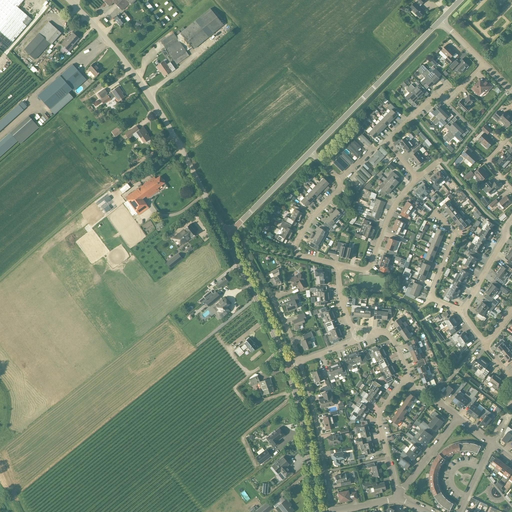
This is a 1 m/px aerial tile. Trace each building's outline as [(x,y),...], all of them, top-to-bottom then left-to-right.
[(0,0),(0,31),(12,42),(32,20),(17,7),(23,0),(0,0)] [(102,0),(110,7),(114,2),(122,11),(130,3),(131,5),(135,0),(102,0)] [(416,2),(415,2),(410,8),(420,18),(426,12),(420,7),(426,1),(425,0),(416,0),(419,2),(418,4),(416,2)] [(151,11),(154,9),(148,1),(145,3),(151,11)] [(193,49),(223,25),(210,8),(185,29),(183,27),(180,29),(182,31),(180,33),(176,37),(173,33),(161,42),(173,60),(174,60),(177,64),(189,56),(186,51),(192,47),(193,49)] [(120,14),(114,19),(117,22),(117,23),(118,25),(119,25),(120,26),(126,21),(125,19),(128,16),(124,13),(121,15),(120,14)] [(25,48),(24,50),(27,52),(32,57),(35,60),(50,43),(51,44),(61,33),(49,22),(25,48)] [(73,33),(66,41),(65,40),(61,44),(69,51),(73,47),(72,46),(79,38),(73,33)] [(439,53),(445,59),(450,64),(455,59),(452,57),(456,53),(448,44),(441,51),(439,53)] [(469,67),(468,66),(469,66),(462,59),(459,62),(456,60),(449,66),(454,71),(457,68),(462,73),(466,68),(467,69),(469,67)] [(170,62),(166,65),(164,61),(157,66),(159,70),(160,70),(164,76),(171,71),(171,72),(175,69),(170,62)] [(101,71),(94,63),(88,68),(95,76),(101,71)] [(37,95),(50,109),(54,114),(73,98),(68,92),(72,89),(73,91),(86,80),(72,64),(60,75),(37,95)] [(420,68),(435,83),(438,80),(440,78),(439,77),(442,75),(436,69),(431,73),(423,65),(422,66),(421,65),(419,66),(420,68)] [(421,83),(423,85),(427,89),(429,86),(430,87),(432,85),(433,86),(435,83),(420,68),(418,70),(425,78),(421,83)] [(487,92),(492,86),(486,80),(484,83),(481,80),(473,89),(479,95),(484,90),(487,92)] [(426,90),(422,86),(420,84),(415,88),(412,84),(409,87),(419,98),(423,95),(422,95),(424,93),(423,92),(426,90)] [(123,93),(118,87),(111,92),(112,92),(108,95),(107,95),(106,94),(107,93),(104,89),(98,93),(101,98),(102,99),(100,100),(104,104),(111,99),(115,96),(119,102),(124,97),(122,94),(123,93)] [(411,104),(413,102),(414,101),(414,102),(416,100),(417,101),(419,98),(409,87),(406,89),(410,93),(405,98),(408,100),(407,100),(411,104)] [(458,105),(465,112),(470,107),(469,106),(475,100),(470,95),(464,101),(462,100),(458,105)] [(397,115),(393,111),(396,108),(391,104),(388,108),(390,111),(388,113),(393,119),(397,115)] [(0,120),(0,130),(23,110),(19,105),(0,120)] [(434,108),(430,111),(435,116),(431,119),(434,122),(438,118),(445,111),(442,108),(441,109),(439,107),(438,109),(435,106),(434,108)] [(438,118),(434,122),(436,125),(440,121),(445,125),(450,120),(447,118),(449,116),(447,114),(448,114),(445,111),(438,118)] [(503,116),(500,113),(497,111),(492,116),(498,121),(500,120),(508,127),(511,123),(511,118),(509,115),(509,114),(506,112),(503,116)] [(393,119),(388,113),(384,117),(389,122),(393,119)] [(381,115),(378,119),(380,121),(386,126),(389,122),(384,117),(381,115)] [(20,144),(39,127),(29,116),(10,132),(20,144)] [(386,126),(380,121),(376,125),(382,130),(386,126)] [(446,135),(443,138),(446,140),(454,132),(460,126),(457,123),(456,124),(455,122),(453,124),(451,121),(445,126),(450,131),(449,132),(446,135)] [(382,130),(376,125),(372,129),(378,134),(382,130)] [(482,129),(485,132),(487,134),(491,130),(486,125),(482,129)] [(119,126),(111,132),(115,137),(122,132),(119,126)] [(454,132),(446,140),(449,143),(451,140),(455,136),(460,141),(465,136),(462,133),(464,131),(462,130),(463,129),(460,126),(454,132)] [(135,133),(133,135),(136,139),(139,136),(140,136),(144,143),(144,142),(145,143),(147,144),(148,144),(150,142),(150,141),(150,140),(150,139),(150,138),(147,134),(147,133),(147,132),(143,127),(135,133)] [(125,134),(123,136),(125,140),(128,138),(133,135),(135,133),(132,129),(125,134)] [(378,134),(372,129),(369,133),(374,138),(378,134)] [(402,146),(403,147),(409,141),(412,139),(408,135),(410,134),(409,132),(408,131),(407,132),(403,135),(405,138),(399,142),(401,144),(400,145),(401,147),(402,146)] [(488,149),(494,142),(484,133),(479,139),(483,143),(482,144),(488,149)] [(362,134),(357,139),(366,149),(371,144),(362,134)] [(364,151),(353,139),(347,146),(358,157),(364,151)] [(417,142),(413,145),(409,141),(403,147),(403,148),(402,148),(404,150),(405,149),(406,151),(412,146),(414,148),(419,144),(417,142)] [(463,155),(466,159),(464,161),(467,164),(469,161),(473,165),(478,158),(472,152),(474,149),(468,144),(466,147),(468,150),(463,155)] [(415,150),(417,152),(411,157),(412,159),(411,159),(413,161),(413,160),(414,161),(423,154),(423,153),(420,149),(422,148),(420,146),(415,150)] [(345,149),(339,154),(350,165),(356,160),(345,149)] [(379,150),(368,161),(375,168),(385,157),(379,150)] [(507,164),(509,162),(511,158),(511,156),(508,153),(505,157),(503,155),(497,161),(502,166),(503,168),(507,164)] [(428,156),(426,158),(423,154),(414,161),(415,162),(414,162),(415,164),(416,163),(418,165),(424,160),(425,163),(430,159),(428,156)] [(333,164),(342,173),(349,166),(340,157),(333,164)] [(370,167),(366,162),(362,166),(367,170),(370,174),(373,171),(369,168),(370,167)] [(396,166),(391,162),(387,166),(393,170),(396,166)] [(362,168),(356,174),(366,184),(372,178),(362,168)] [(482,181),(489,175),(486,172),(485,173),(480,168),(474,173),(477,177),(476,178),(476,180),(477,182),(479,182),(481,181),(482,181)] [(446,174),(444,177),(439,171),(435,175),(441,182),(444,180),(446,183),(450,179),(446,174)] [(468,180),(474,175),(471,171),(465,176),(463,178),(464,180),(467,178),(468,180)] [(390,174),(386,179),(389,181),(395,186),(398,182),(401,179),(395,174),(392,177),(390,174)] [(440,186),(439,185),(441,182),(435,175),(431,178),(435,184),(432,186),(437,191),(439,189),(438,187),(440,186)] [(142,199),(146,196),(147,198),(159,190),(157,188),(164,183),(160,176),(156,179),(154,177),(139,188),(139,187),(125,197),(127,200),(127,201),(123,203),(132,216),(136,212),(139,215),(149,208),(146,204),(147,204),(142,199)] [(319,182),(325,187),(329,183),(323,178),(319,182)] [(386,179),(382,183),(385,185),(391,190),(395,186),(389,181),(386,179)] [(491,194),(499,187),(494,182),(492,184),(489,180),(481,187),(486,193),(488,191),(491,194)] [(325,187),(319,182),(316,186),(321,191),(325,187)] [(123,194),(130,187),(127,183),(119,190),(123,194)] [(382,183),(379,187),(382,189),(386,194),(387,195),(391,190),(385,185),(382,183)] [(431,188),(429,190),(424,185),(420,188),(426,196),(429,194),(431,197),(435,193),(431,188)] [(321,191),(316,186),(312,189),(317,195),(321,191)] [(424,202),(422,199),(426,196),(420,188),(416,192),(420,197),(417,200),(422,205),(424,202)] [(317,195),(312,189),(308,193),(314,199),(317,195)] [(314,199),(308,193),(304,197),(310,203),(314,199)] [(506,196),(499,202),(496,199),(490,204),(493,208),(497,204),(499,206),(501,204),(505,208),(511,202),(506,196)] [(310,203),(304,197),(300,201),(306,207),(310,203)] [(442,202),(443,204),(442,206),(445,210),(452,205),(450,202),(451,201),(450,200),(448,197),(443,201),(442,202)] [(376,199),(375,198),(374,201),(369,200),(368,202),(383,208),(385,202),(376,199)] [(405,205),(405,206),(412,211),(415,213),(418,209),(421,211),(423,208),(414,201),(412,204),(408,201),(407,203),(406,202),(405,205)] [(372,210),(381,213),(383,208),(368,202),(367,205),(373,207),(372,210)] [(452,205),(445,210),(449,214),(457,207),(454,203),(452,205)] [(291,208),(294,209),(292,213),(301,218),(303,213),(298,211),(299,208),(293,205),(291,208)] [(431,211),(424,205),(422,207),(429,213),(431,211)] [(415,213),(412,211),(405,206),(404,207),(402,209),(402,210),(403,211),(401,214),(410,220),(415,213)] [(338,218),(342,214),(343,216),(346,213),(340,207),(337,210),(336,209),(332,213),(338,218)] [(457,207),(449,214),(452,218),(460,211),(461,211),(457,207)] [(373,217),(378,219),(381,213),(372,210),(371,213),(367,212),(365,218),(371,220),(373,217)] [(460,211),(452,218),(455,222),(462,217),(463,216),(460,211)] [(286,214),(283,220),(293,225),(295,221),(298,223),(301,218),(292,213),(290,216),(286,214)] [(329,217),(334,222),(338,218),(332,213),(329,217)] [(323,225),(331,231),(333,232),(334,230),(333,229),(332,228),(336,224),(334,222),(329,217),(325,221),(323,225)] [(455,222),(459,226),(465,221),(462,217),(455,222)] [(364,220),(363,223),(365,224),(364,229),(373,233),(375,227),(373,226),(374,223),(371,222),(364,219),(364,220)] [(396,221),(395,223),(395,224),(403,228),(405,223),(408,225),(408,224),(409,222),(403,219),(402,222),(397,219),(396,221)] [(466,220),(465,221),(459,226),(462,230),(465,228),(467,230),(472,226),(466,220)] [(477,226),(478,226),(481,222),(477,220),(471,231),(473,232),(477,226)] [(280,226),(279,229),(291,236),(294,231),(291,229),(293,226),(283,221),(280,226)] [(482,229),(492,235),(495,231),(492,229),(494,225),(487,221),(482,229)] [(175,241),(179,238),(183,243),(181,241),(186,237),(188,239),(191,237),(191,238),(197,234),(189,224),(184,229),(185,229),(173,239),(175,241)] [(393,228),(393,229),(397,231),(401,233),(403,234),(405,229),(403,228),(395,224),(394,226),(394,225),(393,228)] [(320,228),(319,227),(316,232),(325,237),(328,232),(326,231),(327,230),(328,231),(330,233),(331,231),(323,225),(320,228)] [(436,233),(443,236),(445,231),(438,228),(436,233)] [(355,233),(354,236),(366,241),(367,241),(368,238),(371,239),(373,233),(364,229),(362,233),(360,232),(359,234),(355,233)] [(492,235),(482,229),(478,236),(485,241),(486,238),(490,240),(492,235)] [(281,241),(283,238),(288,241),(291,236),(282,231),(280,236),(277,234),(275,238),(281,241)] [(314,237),(322,242),(325,237),(316,232),(314,237)] [(476,235),(472,242),(476,245),(484,250),(487,245),(483,243),(485,241),(478,236),(476,235)] [(311,242),(312,242),(310,246),(316,249),(318,246),(320,247),(322,242),(314,237),(311,242)] [(388,239),(387,242),(388,242),(388,243),(396,246),(398,241),(393,239),(389,238),(389,239),(388,239)] [(339,256),(345,257),(347,247),(341,246),(342,243),(338,242),(337,248),(340,249),(339,256)] [(472,242),(467,250),(470,251),(475,254),(476,252),(481,254),(484,250),(476,245),(472,242)] [(387,244),(386,247),(386,248),(389,250),(394,251),(396,246),(388,243),(387,244)] [(354,246),(353,249),(347,247),(345,257),(351,259),(352,253),(355,254),(357,246),(354,246)] [(470,255),(467,260),(476,264),(478,259),(473,257),(475,254),(470,251),(468,254),(470,255)] [(382,257),(381,260),(382,260),(381,261),(390,264),(390,262),(392,262),(393,259),(399,261),(400,258),(396,256),(388,253),(387,257),(383,256),(383,257),(382,257)] [(434,256),(427,253),(425,259),(432,262),(434,256)] [(178,254),(166,263),(170,268),(182,259),(178,254)] [(462,266),(467,269),(468,266),(473,269),(476,264),(467,260),(465,258),(462,263),(463,264),(462,266)] [(379,265),(380,265),(380,266),(381,267),(379,271),(390,274),(392,270),(388,269),(390,264),(381,261),(381,262),(380,262),(379,265)] [(423,263),(421,268),(428,271),(431,266),(423,263)] [(502,265),(499,270),(508,277),(509,278),(511,274),(511,269),(509,266),(507,269),(502,265)] [(283,277),(282,268),(282,266),(280,266),(281,269),(278,269),(272,273),(274,277),(270,279),(273,284),(275,283),(276,285),(281,284),(281,281),(281,280),(280,277),(283,277)] [(459,274),(468,279),(470,274),(465,271),(467,269),(462,266),(460,269),(462,270),(459,274)] [(419,273),(426,276),(428,271),(421,268),(419,267),(417,272),(419,273)] [(320,284),(328,283),(327,272),(322,272),(322,269),(315,270),(315,276),(319,276),(320,284)] [(499,270),(495,274),(500,277),(497,281),(503,285),(506,282),(505,281),(506,279),(508,277),(499,270)] [(415,274),(418,275),(417,278),(424,281),(426,276),(419,273),(417,272),(416,272),(415,274)] [(289,279),(291,283),(291,284),(292,286),(293,286),(294,286),(297,284),(300,290),(307,286),(304,281),(304,280),(300,273),(289,279)] [(459,283),(460,284),(462,282),(465,284),(468,279),(459,274),(458,273),(455,278),(453,281),(459,283)] [(401,279),(400,283),(403,284),(405,279),(407,280),(408,277),(406,276),(403,275),(401,279)] [(220,288),(228,281),(224,276),(216,283),(217,284),(215,286),(217,288),(219,287),(220,288)] [(449,288),(450,288),(460,293),(462,289),(457,286),(459,283),(453,281),(452,283),(449,288)] [(414,282),(413,286),(409,284),(408,287),(420,291),(422,286),(414,282)] [(492,283),(489,288),(496,294),(500,290),(506,295),(509,291),(498,283),(496,286),(492,283)] [(315,292),(319,292),(319,297),(329,296),(328,290),(327,290),(326,286),(315,288),(315,291),(315,292)] [(420,291),(408,287),(407,289),(406,292),(405,295),(410,297),(411,294),(418,297),(420,291)] [(452,300),(454,297),(457,298),(460,293),(450,288),(445,296),(452,300)] [(489,288),(485,292),(489,295),(490,296),(488,298),(487,299),(496,306),(499,302),(496,300),(497,298),(494,296),(496,294),(489,288)] [(211,291),(203,297),(206,300),(213,294),(211,291)] [(205,302),(209,306),(220,297),(217,293),(205,302)] [(289,297),(291,301),(285,303),(288,311),(293,309),(294,309),(298,308),(296,304),(300,303),(297,294),(289,297)] [(329,296),(319,297),(320,302),(317,302),(317,305),(324,304),(324,302),(330,301),(329,296)] [(217,312),(221,318),(230,311),(226,307),(230,304),(225,298),(216,305),(219,310),(217,312)] [(482,302),(479,306),(487,312),(489,314),(494,307),(489,303),(487,305),(482,302)] [(354,316),(360,317),(361,306),(355,305),(352,305),(352,312),(354,312),(354,316)] [(374,312),(374,315),(377,315),(376,318),(382,319),(383,309),(380,309),(378,308),(378,306),(375,306),(374,312)] [(479,306),(475,310),(479,313),(480,314),(478,317),(483,322),(486,318),(483,316),(487,312),(479,306)] [(319,311),(320,314),(321,319),(325,317),(334,314),(332,309),(326,311),(325,308),(319,311)] [(388,320),(388,316),(391,316),(392,308),(388,308),(388,310),(383,309),(382,319),(388,320)] [(302,322),(307,321),(304,313),(297,316),(298,319),(293,321),(294,324),(293,324),(295,330),(299,328),(299,326),(303,325),(302,322)] [(325,327),(332,325),(330,321),(336,319),(334,314),(325,317),(326,322),(323,323),(325,327)] [(444,328),(447,326),(456,320),(452,315),(448,319),(445,317),(443,319),(440,321),(444,328)] [(396,327),(403,323),(400,318),(393,322),(396,327)] [(458,330),(455,327),(459,324),(456,320),(447,326),(449,328),(447,330),(450,335),(458,330)] [(403,323),(396,327),(399,332),(406,327),(403,323)] [(332,325),(325,327),(326,331),(329,330),(331,335),(340,331),(339,326),(333,328),(332,325)] [(406,327),(399,332),(402,336),(409,332),(406,327)] [(340,331),(331,335),(333,340),(330,341),(331,344),(338,341),(337,339),(342,337),(340,331)] [(304,340),(301,341),(304,350),(312,347),(315,346),(316,345),(315,344),(314,344),(314,342),(311,343),(309,339),(313,337),(311,332),(303,335),(304,340)] [(409,332),(402,336),(406,341),(412,336),(409,332)] [(436,334),(441,341),(444,339),(439,332),(436,334)] [(454,341),(457,339),(459,342),(467,337),(464,332),(460,335),(456,333),(451,337),(454,341)] [(244,343),(244,344),(240,348),(239,347),(234,350),(235,351),(234,352),(237,357),(239,356),(244,352),(243,351),(247,347),(251,352),(254,350),(258,347),(254,342),(254,343),(249,337),(246,340),(246,341),(244,343)] [(467,348),(466,344),(471,341),(467,337),(459,342),(461,345),(458,347),(462,351),(467,348)] [(411,341),(412,345),(408,346),(411,351),(418,348),(420,347),(417,338),(411,341)] [(498,343),(500,345),(497,348),(500,352),(507,346),(504,342),(505,341),(503,339),(498,343)] [(374,352),(376,356),(385,352),(382,347),(379,349),(378,346),(370,350),(372,353),(374,352)] [(507,346),(500,352),(504,356),(511,350),(507,346)] [(364,356),(360,357),(358,351),(352,353),(356,363),(360,362),(361,365),(367,363),(364,356)] [(384,358),(387,357),(385,352),(376,356),(374,357),(378,366),(386,362),(384,358)] [(357,367),(356,363),(352,353),(346,356),(348,360),(345,361),(348,369),(353,368),(353,369),(357,367)] [(420,353),(413,356),(415,362),(417,361),(418,364),(424,362),(423,359),(423,358),(422,359),(420,353)] [(476,367),(478,368),(479,369),(485,361),(481,357),(477,362),(474,360),(469,366),(474,370),(476,367)] [(487,367),(489,364),(485,361),(479,369),(478,368),(476,371),(484,378),(490,370),(487,367)] [(344,366),(341,367),(339,362),(334,364),(337,374),(339,378),(342,376),(347,374),(344,366)] [(391,363),(388,365),(386,362),(378,366),(380,369),(379,369),(381,375),(393,368),(391,363)] [(419,368),(417,368),(420,373),(430,369),(429,366),(427,367),(426,364),(425,364),(424,362),(418,364),(419,367),(419,368)] [(335,378),(334,376),(337,374),(334,364),(328,367),(330,371),(327,372),(330,380),(335,378)] [(391,376),(396,373),(393,368),(381,375),(384,379),(385,379),(387,382),(389,386),(393,380),(391,376)] [(420,373),(422,378),(429,375),(432,374),(430,369),(420,373)] [(319,373),(318,370),(312,372),(315,379),(313,380),(315,385),(320,384),(319,381),(325,379),(322,371),(319,373)] [(493,385),(500,376),(495,373),(493,376),(491,374),(485,381),(487,384),(489,381),(493,384),(493,385)] [(429,375),(422,378),(426,390),(433,387),(430,378),(433,376),(432,374),(429,375)] [(258,375),(248,379),(252,386),(259,383),(261,390),(260,390),(262,395),(273,391),(269,379),(260,382),(258,375)] [(500,385),(504,380),(500,376),(493,385),(493,384),(491,386),(498,391),(502,386),(500,385)] [(372,384),(369,389),(371,390),(379,395),(382,391),(377,388),(379,385),(374,382),(372,384)] [(441,390),(443,392),(442,393),(447,397),(452,391),(454,393),(458,388),(460,385),(458,383),(454,388),(452,386),(451,387),(449,385),(446,388),(444,387),(441,390)] [(452,401),(457,404),(463,396),(464,395),(460,391),(461,390),(458,388),(454,393),(457,394),(452,401)] [(368,394),(376,400),(379,395),(371,390),(368,394)] [(330,391),(323,393),(324,398),(319,400),(321,408),(334,405),(332,397),(331,397),(330,391)] [(363,397),(361,400),(366,403),(368,401),(373,404),(374,404),(376,401),(376,400),(368,394),(366,393),(363,397)] [(407,398),(413,402),(417,398),(410,393),(407,398)] [(464,395),(463,396),(457,404),(461,408),(466,402),(469,404),(472,399),(470,397),(466,393),(464,395)] [(471,415),(477,407),(475,406),(476,405),(473,403),(477,398),(474,396),(472,399),(469,404),(471,405),(466,412),(471,415)] [(404,402),(410,407),(413,402),(407,398),(404,402)] [(360,399),(355,405),(356,406),(359,407),(358,408),(360,408),(367,413),(370,409),(365,405),(366,403),(361,400),(360,399)] [(401,407),(407,411),(410,407),(404,402),(401,407)] [(356,417),(359,414),(363,418),(367,413),(358,408),(359,407),(356,406),(351,413),(356,417)] [(398,411),(404,416),(407,411),(401,407),(398,411)] [(477,407),(471,415),(476,419),(480,413),(483,415),(487,410),(484,408),(482,411),(477,407)] [(489,417),(490,416),(492,413),(487,410),(483,415),(485,416),(481,423),(485,426),(492,418),(489,417)] [(326,429),(334,428),(332,416),(338,415),(337,411),(329,412),(330,416),(323,418),(326,429)] [(395,416),(401,420),(404,416),(398,411),(395,416)] [(434,411),(432,413),(430,416),(433,418),(432,420),(440,426),(443,422),(437,417),(439,415),(434,411)] [(401,420),(395,416),(391,420),(398,425),(401,420)] [(421,423),(428,429),(430,426),(436,431),(440,426),(432,420),(428,425),(423,421),(421,423)] [(420,428),(418,432),(421,434),(429,441),(432,436),(426,431),(428,429),(421,423),(418,426),(420,428)] [(357,433),(360,433),(370,430),(368,425),(362,426),(361,424),(355,425),(357,433)] [(504,433),(506,434),(502,439),(507,443),(511,437),(511,429),(508,426),(504,433)] [(266,438),(273,447),(279,443),(278,441),(284,435),(285,434),(282,431),(282,432),(279,428),(266,438)] [(360,433),(361,438),(356,439),(357,442),(365,440),(364,437),(371,436),(370,430),(360,433)] [(418,432),(414,437),(412,439),(417,443),(419,440),(425,445),(429,441),(421,434),(418,432)] [(340,443),(338,434),(327,437),(329,445),(340,443)] [(413,444),(410,449),(418,455),(418,454),(419,455),(422,451),(421,451),(421,450),(415,445),(417,443),(412,439),(410,442),(413,444)] [(372,441),(366,443),(365,440),(357,442),(357,443),(359,443),(360,450),(364,449),(374,447),(372,441)] [(450,511),(451,509),(454,503),(448,500),(444,496),(441,491),(439,486),(438,480),(438,475),(439,469),(442,464),(445,459),(450,455),(455,453),(460,451),(466,450),(472,451),(478,453),(481,446),(474,443),(466,442),(459,443),(452,445),(445,449),(439,453),(435,459),(431,466),(430,474),(429,481),(431,488),(434,495),(438,502),(443,507),(450,511)] [(343,457),(346,457),(345,451),(352,450),(352,446),(335,450),(335,453),(331,454),(332,459),(333,459),(334,464),(336,466),(340,465),(340,464),(340,463),(344,462),(343,457)] [(401,453),(406,457),(408,455),(414,459),(418,455),(410,449),(406,446),(401,453)] [(255,458),(260,464),(271,456),(266,450),(255,458)] [(406,457),(401,453),(399,456),(401,457),(399,460),(400,461),(399,463),(407,469),(410,464),(404,460),(406,457)] [(490,461),(491,462),(492,463),(491,464),(495,467),(500,460),(496,457),(495,458),(492,456),(490,461)] [(272,466),(278,473),(281,471),(286,477),(291,473),(286,466),(289,464),(283,457),(272,466)] [(500,460),(495,467),(499,470),(505,464),(500,460)] [(367,464),(367,466),(368,468),(372,467),(375,478),(382,476),(380,465),(375,466),(374,463),(367,464)] [(504,474),(509,467),(505,464),(499,470),(504,474)] [(336,484),(340,483),(341,486),(351,484),(350,480),(347,481),(345,474),(335,476),(336,484)] [(376,481),(361,484),(362,489),(367,488),(367,489),(373,487),(374,493),(379,492),(385,491),(385,490),(384,482),(376,484),(376,481)] [(350,500),(357,499),(356,492),(348,494),(348,491),(338,493),(339,502),(350,500)] [(278,511),(291,511),(294,510),(291,507),(289,504),(290,503),(284,495),(280,499),(282,502),(275,508),(278,511)] [(256,511),(268,511),(272,508),(267,501),(255,511),(256,511)]
